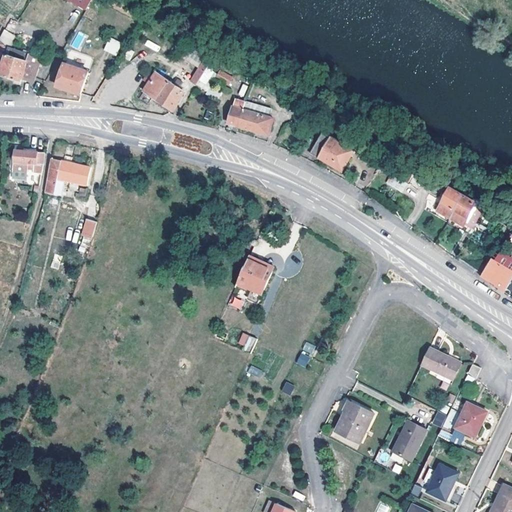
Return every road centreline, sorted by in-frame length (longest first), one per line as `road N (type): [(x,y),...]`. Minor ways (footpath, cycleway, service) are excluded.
road 1 (residential): [(322,511),(306,432),(377,299)]
road 2 (secondary): [(261,168),(209,137),(121,115),(101,124)]
road 3 (secondary): [(511,323),(368,227)]
road 4 (unclassified): [(377,299),(393,289),(414,296),(486,346),(511,381)]
road 5 (secondary): [(101,124),(110,136),(261,168)]
road 6 (secondary): [(368,227),(261,168)]
